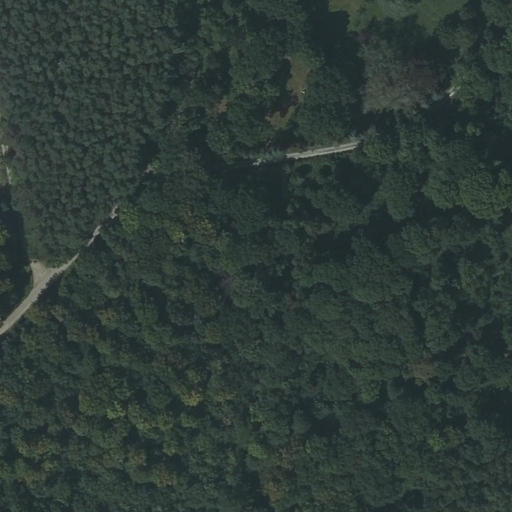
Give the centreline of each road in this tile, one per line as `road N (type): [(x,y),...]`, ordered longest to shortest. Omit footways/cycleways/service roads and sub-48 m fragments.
road 1 (track): [(160,171),(386,131),(458,88),(511,32)]
road 2 (unclassified): [(0,329),(160,171)]
road 3 (track): [(53,272),(27,249),(0,147)]
